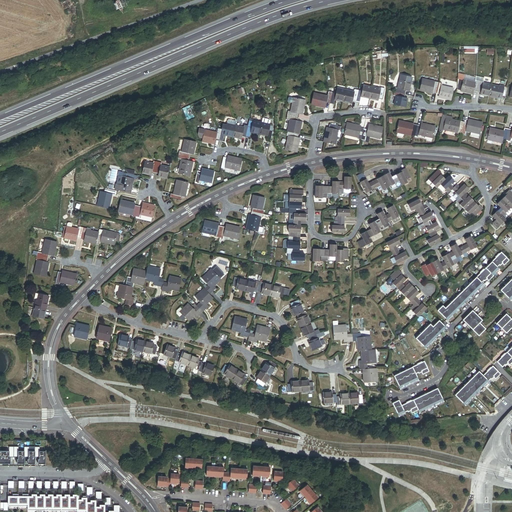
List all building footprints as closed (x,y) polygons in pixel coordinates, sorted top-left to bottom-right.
[(422,79),(421,83),(419,90),(425,91),(432,92),(434,81),(422,79)] [(405,91),(408,91),(410,83),(399,80),(397,89),(405,91)] [(462,87),(461,91),(460,91),(466,92),(466,91),(473,93),(473,91),(475,82),(463,80),(462,87)] [(489,96),(491,85),(483,83),(481,92),(480,94),(489,96)] [(450,99),(453,88),(441,85),(439,94),(439,96),(444,97),(443,98),(450,99)] [(500,87),(491,85),(489,96),(497,98),(498,96),(500,87)] [(369,98),(372,88),(363,86),(362,92),(361,96),(369,98)] [(380,89),(372,88),(369,98),(377,100),(377,99),(380,89)] [(343,102),(345,90),(337,89),(336,94),(334,100),(343,102)] [(353,92),(345,90),(343,102),(351,104),(351,101),(353,92)] [(314,93),(311,104),(317,105),(317,106),(324,108),(325,103),(327,96),(314,93)] [(407,99),(404,98),(395,96),(393,104),(405,107),(407,99)] [(303,107),(304,101),(293,99),(291,112),(298,114),(302,114),(303,107)] [(301,122),(297,121),(290,120),(287,132),(298,134),(300,129),(299,129),(301,122)] [(451,121),(445,120),(443,130),(457,133),(459,122),(452,120),(451,120),(451,121)] [(468,120),(467,124),(465,131),(472,133),(480,134),(482,124),(477,122),(468,120)] [(259,134),(261,123),(253,121),(253,122),(251,127),(250,132),(259,134)] [(269,125),(261,123),(259,134),(267,136),(268,131),(269,126),(269,125)] [(403,124),(398,123),(396,133),(410,136),(412,125),(403,123),(403,124)] [(232,137),(235,126),(227,124),(226,125),(225,130),(224,135),(232,137)] [(346,124),(345,128),(344,134),(358,137),(360,128),(360,127),(352,125),(346,124)] [(420,124),(420,127),(418,136),(432,139),(433,135),(434,128),(428,127),(429,126),(420,124)] [(375,126),(369,125),(368,130),(366,136),(380,139),(382,128),(375,127),(375,126)] [(243,128),(235,126),(232,137),(241,139),(241,136),(243,128)] [(328,128),(326,128),(325,136),(325,137),(324,142),(335,144),(338,130),(328,128)] [(495,130),(489,129),(487,139),(501,142),(502,139),(504,131),(495,129),(495,130)] [(215,140),(216,133),(205,130),(202,142),(207,143),(207,142),(214,143),(215,140)] [(297,138),(288,136),(285,149),(296,152),(297,146),(299,139),(297,138)] [(194,148),(196,142),(184,140),(182,152),(190,154),(192,154),(194,147),(194,148)] [(236,158),(227,157),(227,158),(225,168),(239,171),(241,160),(236,159),(236,158)] [(192,162),(188,161),(181,160),(178,174),(188,176),(190,170),(192,162)] [(151,172),(153,164),(145,162),(142,173),(150,175),(151,172)] [(166,178),(169,167),(161,166),(159,174),(158,177),(166,179),(166,178)] [(411,178),(405,168),(401,170),(402,172),(400,172),(395,174),(396,175),(399,182),(400,184),(402,186),(408,183),(406,180),(411,178)] [(202,169),(201,172),(199,180),(211,183),(214,172),(209,170),(209,171),(202,169)] [(442,173),(438,170),(430,177),(434,181),(432,183),(436,188),(440,185),(446,179),(443,176),(442,176),(440,174),(442,173)] [(399,182),(396,175),(391,177),(389,173),(383,176),(389,187),(394,184),(399,182)] [(383,176),(382,175),(378,177),(379,178),(373,181),(376,188),(380,186),(382,188),(383,191),(389,187),(383,176)] [(454,181),(449,176),(446,179),(440,185),(448,193),(451,189),(453,187),(450,184),(454,181)] [(133,179),(126,178),(122,177),(120,185),(119,191),(129,193),(130,187),(131,188),(133,179)] [(344,182),(339,182),(339,189),(343,189),(351,189),(351,177),(344,177),(344,182)] [(376,188),(373,181),(369,184),(366,179),(360,182),(366,194),(376,188)] [(188,183),(177,181),(176,186),(175,186),(174,194),(181,196),(185,197),(188,183)] [(332,187),(327,187),(327,194),(332,194),(339,194),(339,189),(339,182),(332,182),(332,187)] [(460,188),(457,184),(453,187),(451,189),(459,198),(465,192),(469,189),(464,184),(460,188)] [(327,194),(327,187),(321,186),(316,185),(315,199),(322,199),(322,198),(322,194),(327,194)] [(511,192),(510,190),(509,189),(506,193),(507,194),(505,196),(504,195),(501,198),(502,199),(510,208),(511,206),(511,192)] [(303,196),(303,191),(292,190),(292,195),(289,195),(289,202),(301,202),(302,203),(303,198),(302,198),(302,196),(303,196)] [(111,195),(103,193),(100,192),(97,206),(108,208),(109,203),(110,203),(111,195)] [(470,198),(465,192),(459,198),(463,201),(459,205),(464,210),(474,200),(471,197),(470,198)] [(253,201),(251,208),(252,208),(261,210),(264,198),(253,196),(252,200),(253,201)] [(422,203),(420,199),(408,205),(411,210),(416,208),(418,213),(424,209),(421,203),(422,203)] [(502,216),(510,208),(502,199),(497,204),(500,207),(497,211),(502,216)] [(477,204),(474,200),(464,210),(469,214),(471,212),(474,216),(482,208),(479,205),(478,206),(477,204)] [(126,202),(120,201),(118,211),(118,212),(132,215),(134,206),(134,204),(126,202)] [(301,202),(289,202),(289,209),(288,214),(293,214),(296,214),(296,209),(301,209),(301,202)] [(142,204),(142,207),(140,215),(152,217),(154,206),(149,205),(149,206),(142,204)] [(399,216),(393,205),(387,209),(389,213),(385,215),(388,222),(391,220),(399,216)] [(350,210),(338,209),(338,221),(345,221),(345,216),(350,217),(350,210)] [(426,213),(424,209),(418,213),(423,223),(430,220),(434,217),(431,211),(426,213)] [(385,215),(383,211),(377,214),(379,219),(375,221),(378,227),(382,225),(387,222),(388,222),(385,215)] [(502,216),(497,211),(492,216),(495,219),(492,223),(493,224),(497,228),(505,220),(502,216)] [(307,215),(296,214),(293,214),(293,221),(293,226),(301,226),(301,221),(306,221),(306,219),(307,219),(307,215)] [(260,217),(251,215),(249,215),(247,223),(248,223),(246,229),(254,231),(257,231),(260,217)] [(378,227),(375,221),(374,220),(370,222),(371,223),(369,224),(371,229),(367,231),(370,237),(373,236),(380,232),(381,232),(378,227)] [(432,224),(430,220),(423,223),(429,233),(435,230),(440,227),(437,222),(432,224)] [(345,221),(338,221),(337,226),(333,226),(332,226),(332,232),(345,233),(345,228),(344,228),(345,221)] [(209,223),(204,222),(202,232),(215,235),(217,226),(218,224),(210,222),(209,223)] [(226,225),(225,228),(223,236),(237,239),(239,228),(234,227),(226,225)] [(301,226),(293,226),(289,226),(288,226),(288,232),(289,232),(293,232),(293,237),(300,237),(300,230),(301,230),(301,226)] [(66,227),(64,238),(69,239),(76,240),(76,238),(78,229),(66,227)] [(98,233),(86,230),(84,240),(84,241),(91,243),(96,244),(98,233)] [(430,246),(441,240),(439,236),(435,230),(429,233),(430,236),(431,238),(427,240),(430,246)] [(107,243),(114,245),(115,241),(118,242),(119,241),(120,236),(120,235),(116,234),(103,231),(102,234),(100,242),(107,244),(107,243)] [(370,237),(367,231),(361,234),(363,239),(358,241),(359,243),(362,248),(372,242),(372,240),(370,237)] [(375,239),(372,240),(372,242),(382,237),(380,232),(373,236),(375,239)] [(473,240),(471,236),(465,239),(467,243),(463,245),(466,252),(477,247),(473,240)] [(300,244),(300,237),(293,237),(293,238),(292,242),(289,242),(287,242),(287,249),(288,249),(293,249),(300,249),(301,249),(301,244),(300,244)] [(400,243),(397,237),(386,243),(391,253),(398,250),(396,245),(400,243)] [(48,255),(54,256),(55,250),(54,250),(56,242),(45,240),(42,253),(48,255)] [(466,252),(463,245),(459,248),(456,243),(450,247),(453,251),(456,257),(466,252)] [(330,250),(325,250),(325,257),(328,257),(336,258),(337,249),(337,244),(332,244),(332,245),(330,245),(330,250)] [(292,254),(292,261),(294,261),(303,261),(304,261),(305,254),(299,254),(300,249),(293,249),(292,254)] [(325,257),(325,250),(318,249),(313,249),(313,262),(320,262),(320,257),(321,257),(325,257)] [(341,249),(337,249),(336,258),(336,263),(343,263),(343,260),(348,260),(349,249),(348,249),(343,249),(343,250),(341,250),(341,249)] [(400,254),(398,250),(391,253),(394,258),(396,262),(397,263),(408,257),(405,252),(400,254)] [(456,257),(453,251),(446,254),(442,256),(444,261),(448,267),(454,264),(453,263),(451,260),(456,257)] [(501,253),(491,262),(496,267),(498,265),(499,266),(501,263),(503,265),(508,260),(501,253)] [(448,267),(444,261),(440,263),(438,259),(432,262),(437,273),(445,269),(448,267)] [(48,263),(47,262),(37,260),(34,275),(44,277),(46,271),(46,272),(48,263)] [(432,262),(431,261),(427,264),(426,265),(425,264),(421,266),(426,276),(430,273),(431,276),(437,273),(432,262)] [(496,267),(491,262),(485,269),(491,275),(498,269),(496,267)] [(160,269),(147,267),(146,272),(144,280),(153,282),(153,285),(162,287),(163,282),(163,280),(158,279),(160,269)] [(144,280),(146,272),(133,269),(131,278),(127,277),(125,286),(133,287),(133,283),(143,285),(144,280)] [(491,275),(485,269),(476,278),(481,283),(483,280),(484,281),(486,279),(488,281),(493,276),(491,275)] [(208,286),(204,289),(209,295),(216,289),(213,286),(220,279),(211,270),(201,279),(208,286)] [(402,274),(399,270),(396,272),(391,277),(394,281),(392,283),(397,288),(402,283),(406,279),(403,276),(401,275),(402,274)] [(71,273),(62,271),(61,273),(59,283),(74,286),(76,275),(70,274),(71,273)] [(163,282),(162,287),(161,291),(169,293),(170,289),(178,291),(181,279),(169,277),(167,283),(163,282)] [(244,291),(246,281),(234,278),(232,287),(235,288),(235,289),(244,291)] [(481,283),(476,278),(470,284),(476,291),(482,284),(481,283)] [(259,284),(246,281),(244,291),(253,293),(253,292),(257,293),(257,291),(259,284)] [(272,285),(259,282),(259,284),(257,291),(261,292),(260,293),(269,296),(272,285)] [(406,286),(402,283),(397,288),(399,291),(405,297),(414,288),(409,283),(406,286)] [(476,291),(470,284),(463,291),(470,297),(476,291)] [(133,287),(125,286),(120,285),(117,298),(125,300),(124,305),(132,306),(134,298),(131,297),(133,287)] [(284,288),(272,285),(269,296),(279,298),(279,297),(282,298),(284,288)] [(511,296),(511,292),(504,285),(500,290),(509,299),(511,296)] [(419,293),(414,288),(405,297),(413,305),(418,300),(415,296),(419,293)] [(209,295),(204,289),(195,298),(200,303),(197,306),(202,312),(208,307),(206,304),(212,298),(209,295)] [(470,297),(463,291),(457,297),(464,303),(470,297)] [(464,303),(457,297),(451,303),(458,309),(464,303)] [(45,310),(47,302),(37,300),(36,299),(34,308),(45,310)] [(298,300),(290,304),(291,307),(290,308),(293,316),(296,315),(303,312),(298,300)] [(423,305),(418,300),(413,305),(416,309),(413,312),(418,317),(427,308),(424,304),(423,305)] [(458,309),(451,303),(445,309),(451,316),(458,309)] [(202,312),(197,306),(193,309),(189,304),(182,310),(179,312),(182,315),(188,321),(194,315),(196,318),(202,312)] [(451,316),(445,309),(442,306),(438,311),(447,320),(451,316)] [(45,310),(34,308),(32,317),(44,319),(45,310)] [(310,323),(305,311),(303,312),(296,315),(298,319),(296,319),(300,328),(310,323)] [(468,325),(477,316),(472,311),(463,320),(468,325)] [(501,329),(510,319),(505,315),(496,324),(501,329)] [(481,320),(477,316),(468,325),(472,329),(479,323),(481,320)] [(234,317),(231,330),(240,332),(239,336),(248,338),(249,333),(250,330),(245,329),(247,320),(234,317)] [(511,326),(511,321),(510,319),(501,329),(505,333),(511,326)] [(439,321),(433,327),(439,333),(445,327),(439,321)] [(310,323),(300,328),(303,336),(305,335),(306,339),(308,338),(315,335),(310,323)] [(485,329),(479,323),(472,329),(479,335),(485,329)] [(89,326),(76,324),(73,337),(87,340),(89,326)] [(352,342),(352,334),(347,335),(346,329),(346,325),(333,326),(334,340),(343,339),(344,342),(352,342)] [(430,325),(425,330),(434,339),(439,333),(433,327),(430,325)] [(98,326),(96,339),(109,342),(112,328),(98,326)] [(255,335),(249,333),(248,338),(248,341),(256,343),(257,340),(267,342),(270,329),(257,326),(255,335)] [(434,339),(425,330),(420,335),(430,343),(434,339)] [(317,334),(315,335),(308,338),(309,342),(308,342),(312,351),(322,347),(318,338),(317,334)] [(357,334),(352,334),(352,342),(357,341),(357,351),(361,351),(371,350),(370,337),(361,337),(360,334),(357,334)] [(130,348),(131,341),(132,340),(128,339),(129,337),(119,335),(117,344),(117,345),(130,348)] [(430,343),(420,335),(416,339),(426,348),(430,343)] [(135,342),(131,341),(130,348),(130,349),(142,352),(145,342),(136,340),(135,342)] [(154,344),(145,342),(142,352),(155,354),(156,347),(153,346),(154,344)] [(167,345),(163,355),(175,360),(178,353),(178,352),(174,351),(175,349),(167,345)] [(375,350),(371,350),(361,351),(362,361),(359,361),(359,370),(363,370),(367,369),(366,364),(376,363),(375,350)] [(178,353),(175,360),(175,361),(187,365),(190,356),(182,352),(181,354),(178,353)] [(511,362),(511,358),(507,353),(497,362),(502,367),(504,364),(505,365),(507,363),(509,365),(511,362)] [(199,359),(190,356),(187,365),(199,370),(201,364),(202,363),(198,361),(199,359)] [(276,365),(270,361),(267,364),(266,363),(261,371),(269,376),(276,365)] [(424,361),(412,367),(415,373),(418,372),(418,373),(421,371),(422,374),(428,371),(424,361)] [(204,365),(201,364),(199,370),(198,371),(210,376),(213,367),(214,367),(205,363),(204,365)] [(225,365),(220,372),(231,379),(237,370),(229,365),(228,367),(225,365)] [(415,373),(412,367),(406,370),(412,382),(418,379),(415,373)] [(492,367),(483,376),(488,381),(490,379),(493,377),(495,379),(500,374),(492,367)] [(376,369),(367,369),(363,370),(364,383),(377,382),(376,369)] [(237,370),(231,379),(242,386),(246,379),(243,377),(245,375),(237,370)] [(412,382),(406,370),(400,373),(406,385),(412,382)] [(269,376),(261,371),(256,378),(257,379),(255,382),(263,387),(269,376)] [(478,372),(474,376),(483,385),(488,381),(483,376),(478,372)] [(406,385),(400,373),(394,376),(400,388),(406,385)] [(483,385),(474,376),(469,381),(478,390),(483,385)] [(290,384),(287,384),(287,393),(300,392),(300,381),(290,382),(290,384)] [(300,381),(300,392),(313,391),(312,382),(309,383),(309,381),(300,381)] [(478,390),(469,381),(465,386),(474,395),(478,390)] [(474,395),(465,386),(460,390),(469,399),(474,395)] [(437,388),(431,391),(436,403),(442,400),(437,388)] [(469,399),(460,390),(455,395),(464,404),(469,399)] [(431,391),(425,394),(430,406),(436,403),(431,391)] [(332,392),(323,393),(323,404),(336,403),(336,397),(336,394),(332,395),(332,392)] [(362,403),(362,395),(358,395),(358,393),(349,394),(350,404),(362,403)] [(350,404),(349,394),(339,394),(339,397),(336,397),(336,403),(337,405),(350,404)] [(430,406),(425,394),(419,397),(424,409),(430,406)] [(424,409),(419,397),(413,400),(418,410),(419,412),(424,409)] [(404,412),(401,406),(398,400),(392,403),(398,415),(404,412)] [(418,410),(413,400),(401,406),(404,412),(407,410),(407,411),(410,410),(412,413),(418,410)] [(0,464),(11,464),(11,458),(18,458),(18,464),(25,464),(25,458),(28,458),(28,464),(36,464),(36,458),(38,458),(38,464),(46,464),(46,452),(40,452),(40,447),(36,447),(36,452),(29,452),(29,447),(25,447),(25,451),(18,451),(18,447),(10,447),(10,451),(0,451),(0,464)] [(194,460),(186,459),(185,468),(190,469),(190,468),(193,468),(194,460)] [(202,460),(194,460),(193,468),(196,469),(201,470),(202,460)] [(215,468),(207,467),(207,476),(210,476),(210,477),(215,477),(215,468)] [(261,467),(253,467),(252,476),(257,476),(261,476),(261,467)] [(270,468),(261,467),(261,476),(264,476),(264,477),(269,477),(270,468)] [(224,468),(215,468),(215,477),(220,478),(220,477),(223,477),(223,481),(226,481),(227,474),(223,473),(224,468)] [(238,479),(239,470),(231,469),(231,474),(227,474),(226,481),(230,481),(230,478),(233,478),(233,479),(238,479)] [(247,470),(239,470),(238,479),(244,479),(247,479),(247,470)] [(283,473),(274,472),(274,481),(277,481),(277,482),(282,482),(283,473)] [(179,475),(171,474),(170,479),(170,484),(175,484),(178,484),(179,475)] [(167,478),(158,477),(157,487),(162,487),(163,486),(170,487),(170,484),(170,479),(166,479),(167,478)] [(298,486),(293,479),(286,485),(288,487),(288,488),(291,492),(298,486)] [(3,486),(0,485),(0,509),(4,509),(4,511),(8,511),(8,506),(8,503),(0,503),(1,490),(3,490),(3,486)] [(312,492),(307,485),(299,491),(303,495),(305,497),(312,492)] [(317,498),(312,492),(305,497),(307,500),(310,504),(317,498)] [(32,495),(29,495),(28,507),(37,507),(37,495),(37,493),(32,493),(32,495)] [(40,495),(37,495),(37,507),(45,508),(45,495),(45,493),(40,493),(40,495)] [(48,495),(45,495),(45,508),(53,508),(53,495),(53,493),(48,493),(48,495)] [(57,495),(53,495),(53,508),(62,508),(62,496),(62,493),(57,493),(57,495)] [(65,495),(62,496),(62,508),(70,508),(70,496),(70,494),(65,493),(65,495)] [(13,496),(8,496),(8,503),(8,506),(19,507),(19,494),(13,494),(13,496)] [(29,495),(19,494),(19,507),(28,507),(29,495)] [(73,496),(70,496),(70,508),(77,508),(78,508),(78,499),(78,494),(73,494),(73,496)] [(82,499),(78,499),(78,508),(77,508),(77,510),(86,510),(87,510),(87,501),(88,497),(82,497),(82,499)] [(91,501),(87,501),(87,510),(86,510),(86,511),(96,511),(96,506),(96,500),(91,499),(91,501)]
